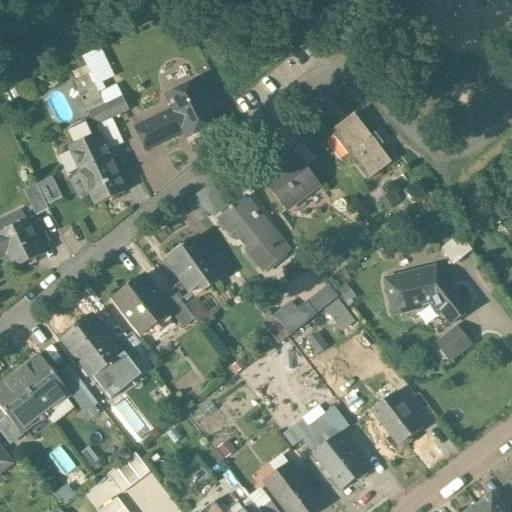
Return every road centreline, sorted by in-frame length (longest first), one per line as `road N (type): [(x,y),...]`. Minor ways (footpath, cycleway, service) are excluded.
road 1 (unclassified): [(511,116),(467,149),(442,156),(340,60),(0,326)]
road 2 (residential): [(405,511),(511,429)]
